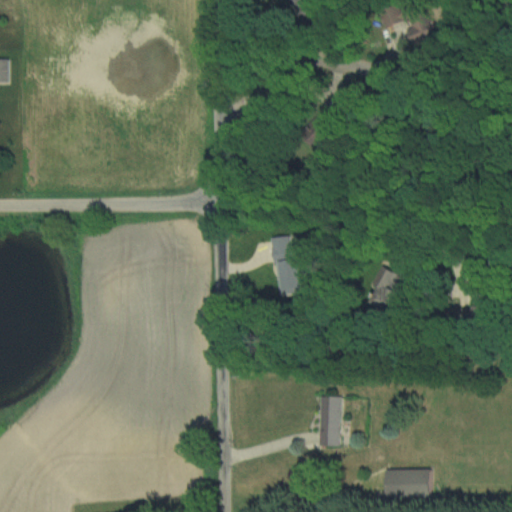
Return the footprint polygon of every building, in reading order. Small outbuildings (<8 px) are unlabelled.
[(407,42),(430,35),(419,1),(396,8),(407,42)] [(283,294),(309,291),(303,242),(293,243),(292,236),(277,238),(283,294)] [(406,265),(388,256),(375,284),(393,292),(406,265)] [(460,323),(477,321),(476,306),(458,308),(460,323)] [(325,403),(325,437),(344,437),(344,403),(325,403)] [(434,499),(434,470),(389,470),(389,499),(434,499)]
